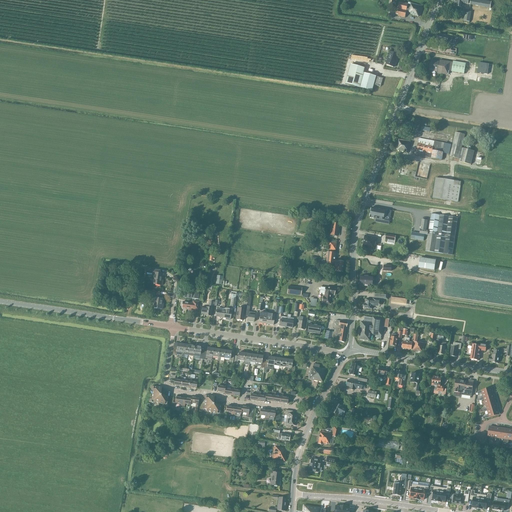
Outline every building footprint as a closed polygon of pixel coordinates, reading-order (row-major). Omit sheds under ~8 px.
[(399,2),(398,9),(400,9),(398,16),(405,17),(407,11),(409,11),(408,12),(412,13),(411,15),(419,17),(420,12),(422,6),(411,3),(411,5),(408,4),(399,2)] [(461,10),(460,14),(464,15),(464,20),(468,21),(470,12),(461,10)] [(438,34),(436,40),(447,43),(447,42),(451,43),(452,38),(449,37),(449,36),(438,34)] [(395,60),(397,54),(390,52),(386,64),(394,67),(396,61),(395,60)] [(451,71),(453,62),(440,60),(439,61),(431,60),(430,70),(437,71),(437,73),(448,75),(448,70),(451,71)] [(453,61),(453,62),(451,71),(464,74),(466,63),(453,61)] [(479,63),(477,73),(488,74),(489,64),(479,63)] [(372,91),(375,76),(365,75),(365,70),(346,67),(343,82),(338,81),(338,86),(372,91)] [(450,156),(459,159),(465,134),(455,132),(450,156)] [(419,138),(416,155),(431,158),(433,150),(444,152),(443,153),(450,154),(452,145),(419,138)] [(397,150),(405,151),(405,150),(409,151),(410,141),(399,139),(397,150)] [(471,165),(474,151),(462,148),(459,162),(471,165)] [(433,198),(458,202),(461,182),(436,178),(433,198)] [(407,193),(408,187),(389,184),(388,190),(407,193)] [(371,217),(384,219),(386,209),(372,207),(371,217)] [(428,235),(425,251),(452,255),(458,218),(431,214),(429,231),(426,230),(427,220),(422,220),(420,233),(412,232),(411,239),(424,241),(425,234),(428,235)] [(331,224),(330,236),(337,236),(338,224),(331,224)] [(391,243),(395,243),(396,236),(386,234),(385,239),(386,239),(386,241),(391,242),(391,243)] [(365,235),(363,248),(376,250),(376,249),(377,249),(378,245),(377,245),(378,237),(365,235)] [(335,270),(343,271),(344,261),(334,260),(335,253),(328,252),(327,263),(336,264),(335,270)] [(420,258),(419,268),(434,270),(436,260),(420,258)] [(147,268),(146,274),(153,275),(152,284),(162,285),(164,276),(156,274),(156,273),(160,274),(160,270),(147,268)] [(361,276),(360,286),(373,287),(373,281),(373,276),(371,276),(361,276)] [(288,286),(287,294),(301,296),(302,288),(288,286)] [(322,303),(330,304),(331,295),(334,296),(335,289),(325,287),(324,294),(325,294),(324,297),(323,297),(322,303)] [(192,291),(185,290),(184,297),(198,299),(199,294),(195,293),(195,295),(192,294),(192,291)] [(152,307),(162,309),(164,299),(154,298),(152,307)] [(363,305),(363,307),(364,308),(372,309),(372,306),(379,306),(380,299),(373,299),(373,300),(366,299),(365,304),(363,305)] [(183,301),(182,308),(189,309),(194,310),(194,307),(198,308),(199,301),(193,301),(193,303),(191,302),(183,301)] [(205,315),(211,316),(213,302),(210,302),(209,307),(206,307),(203,306),(201,313),(205,314),(205,315)] [(237,312),(236,320),(242,321),(243,313),(243,311),(246,311),(247,306),(244,306),(244,307),(241,307),(240,309),(238,308),(237,312)] [(246,311),(246,316),(248,316),(247,321),(254,322),(255,312),(249,312),(250,306),(247,306),(246,311)] [(223,318),(225,309),(217,308),(216,317),(223,318)] [(230,319),(231,319),(232,310),(225,309),(223,318),(226,318),(226,319),(226,320),(229,320),(230,320),(230,319)] [(260,312),(259,323),(266,324),(268,314),(260,312)] [(268,314),(266,324),(273,325),(275,315),(268,314)] [(360,335),(359,339),(370,340),(371,334),(382,335),(383,327),(384,320),(384,319),(384,318),(373,317),(373,323),(362,321),(361,330),(360,331),(359,335),(360,335)] [(324,338),(344,342),(347,322),(336,320),(334,333),(333,333),(333,332),(325,331),(324,338)] [(321,325),(309,324),(308,332),(320,334),(320,333),(323,333),(324,330),(320,329),(321,325)] [(391,337),(390,345),(396,346),(398,338),(398,335),(393,334),(392,337),(391,337)] [(412,350),(419,351),(419,350),(423,351),(422,351),(423,343),(417,342),(418,335),(414,335),(412,350)] [(403,342),(402,348),(412,349),(413,343),(409,342),(410,339),(406,338),(406,342),(403,342)] [(440,342),(438,354),(444,355),(446,343),(440,342)] [(452,347),(451,356),(456,356),(457,349),(460,349),(461,344),(454,343),(453,345),(451,345),(451,347),(452,347)] [(174,347),(173,355),(176,356),(176,355),(182,356),(183,344),(177,344),(177,347),(174,347)] [(473,344),(470,359),(478,360),(480,350),(486,351),(487,345),(480,344),(480,346),(473,344)] [(195,346),(194,356),(200,357),(200,359),(203,360),(204,352),(201,351),(201,347),(195,346)] [(204,352),(203,360),(206,360),(206,359),(212,359),(212,357),(213,349),(207,348),(207,352),(204,352)] [(491,362),(498,363),(499,359),(500,359),(500,356),(498,355),(499,351),(495,350),(494,355),(493,354),(492,358),(490,357),(489,361),(492,361),(491,362)] [(225,351),(224,358),(230,359),(230,364),(233,364),(234,356),(231,356),(231,351),(225,351)] [(235,356),(234,364),(237,365),(238,360),(244,361),(245,353),(239,353),(238,357),(235,356)] [(256,363),(255,365),(261,366),(261,368),(264,369),(265,360),(262,360),(263,356),(257,355),(256,363)] [(265,360),(264,369),(273,370),(274,366),(275,358),(269,357),(268,361),(265,360)] [(287,360),(286,367),(291,368),(291,372),(294,373),(295,365),(292,364),(293,360),(287,360)] [(325,369),(319,368),(320,365),(314,364),(313,367),(312,370),(310,369),(308,379),(322,382),(325,369)] [(351,364),(349,375),(357,376),(358,372),(361,372),(362,368),(359,367),(359,365),(351,364)] [(377,377),(377,378),(379,379),(380,378),(385,378),(386,376),(387,369),(378,368),(377,377)] [(396,371),(395,378),(398,379),(398,380),(399,380),(398,386),(403,386),(404,381),(404,380),(401,380),(402,375),(403,372),(396,371)] [(410,374),(410,377),(411,377),(410,382),(417,383),(419,374),(411,373),(411,374),(410,374)] [(442,395),(446,395),(447,389),(444,389),(444,387),(441,387),(442,377),(434,376),(432,385),(435,386),(434,390),(443,392),(442,395)] [(175,379),(174,385),(181,386),(182,380),(183,377),(181,377),(180,380),(175,379)] [(182,380),(181,386),(189,388),(190,378),(188,378),(188,381),(182,380)] [(190,378),(189,388),(196,389),(197,383),(192,382),(192,379),(192,378),(190,378)] [(455,388),(455,392),(462,393),(462,395),(471,396),(472,391),(474,381),(469,380),(469,382),(466,382),(466,381),(456,379),(455,388)] [(350,387),(350,390),(353,390),(354,388),(361,389),(362,383),(347,380),(346,386),(350,387)] [(218,386),(217,392),(224,393),(225,390),(225,388),(226,383),(224,383),(223,386),(218,386)] [(224,393),(224,395),(232,396),(233,386),(231,386),(230,389),(225,388),(225,390),(224,393)] [(233,386),(232,396),(239,397),(240,391),(235,390),(235,386),(233,386)] [(153,390),(153,395),(159,396),(160,395),(161,392),(161,391),(161,389),(161,388),(154,387),(153,390)] [(482,393),(483,397),(493,394),(492,392),(493,392),(492,388),(481,391),(477,392),(478,394),(481,394),(481,393),(482,393)] [(251,394),(250,400),(257,401),(259,392),(257,392),(256,395),(251,394)] [(259,392),(257,401),(265,402),(265,401),(266,396),(260,395),(261,392),(259,392)] [(266,396),(265,401),(272,402),(274,392),(272,392),(271,395),(266,395),(266,396)] [(274,392),(272,402),(280,403),(281,397),(275,396),(276,392),(274,392)] [(281,397),(280,403),(288,404),(288,403),(288,398),(283,397),(283,394),(281,393),(281,394),(281,397)] [(484,399),(485,404),(495,401),(494,398),(495,398),(494,394),(493,395),(493,394),(483,397),(479,399),(480,401),(483,400),(484,399)] [(152,399),(151,402),(159,403),(160,397),(159,396),(153,395),(152,399)] [(160,397),(159,403),(167,405),(167,402),(168,397),(165,396),(164,396),(161,396),(161,397),(160,397)] [(206,399),(205,404),(212,405),(212,404),(213,404),(213,401),(213,400),(214,398),(214,397),(206,396),(206,399)] [(176,397),(175,403),(181,404),(180,407),(182,408),(184,398),(176,397)] [(191,399),(191,403),(196,404),(196,408),(198,408),(199,398),(191,397),(191,399)] [(184,398),(182,408),(184,408),(185,404),(190,405),(191,403),(191,399),(184,398)] [(483,412),(487,411),(497,408),(497,407),(498,407),(497,403),(496,404),(495,401),(485,404),(487,409),(485,409),(483,410),(483,412)] [(204,408),(204,411),(212,412),(213,406),(212,405),(205,404),(204,408)] [(335,404),(331,412),(337,415),(336,416),(341,419),(344,415),(343,414),(345,409),(342,407),(335,404)] [(213,406),(212,412),(220,414),(220,411),(221,406),(218,405),(217,405),(214,405),(214,406),(213,406)] [(227,406),(226,412),(231,413),(231,417),(233,417),(234,407),(229,406),(227,406)] [(242,408),(241,412),(247,413),(246,417),(248,417),(250,408),(242,406),(242,408)] [(234,407),(233,417),(235,417),(235,414),(241,414),(241,412),(242,408),(234,407)] [(489,417),(499,414),(500,414),(499,410),(498,410),(497,408),(487,411),(489,415),(487,416),(487,415),(485,416),(485,419),(489,417)] [(260,409),(260,415),(265,416),(265,420),(267,420),(268,410),(260,409)] [(268,410),(267,420),(269,420),(269,417),(274,417),(275,418),(276,411),(268,410)] [(292,411),(286,410),(285,415),(288,415),(287,418),(297,420),(298,414),(292,413),(292,411)] [(287,418),(287,422),(284,421),(284,426),(290,427),(290,424),(296,425),(297,420),(287,418)] [(320,431),(317,444),(323,445),(323,444),(327,444),(331,444),(332,436),(338,437),(340,428),(334,427),(333,434),(320,431)] [(495,431),(493,441),(496,441),(496,439),(496,438),(500,439),(502,429),(499,429),(499,428),(496,427),(495,431)] [(374,446),(398,449),(399,442),(375,439),(374,446)] [(275,447),(273,459),(274,459),(273,461),(276,462),(276,460),(285,461),(287,452),(286,452),(286,449),(275,447)] [(309,471),(318,472),(320,460),(311,459),(309,471)] [(271,477),(270,485),(279,486),(280,481),(279,481),(279,479),(280,473),(271,472),(271,477)] [(394,483),(393,495),(400,496),(401,488),(405,488),(406,478),(401,477),(400,484),(394,483)] [(408,481),(407,490),(410,491),(409,498),(413,499),(416,500),(417,492),(418,485),(412,484),(412,482),(408,481)] [(417,492),(416,500),(419,500),(423,500),(424,493),(427,493),(428,487),(418,485),(417,492)] [(430,486),(429,493),(433,493),(431,501),(435,501),(438,502),(440,488),(430,486)] [(440,488),(438,502),(441,502),(445,503),(446,495),(450,496),(451,487),(447,487),(447,489),(440,488)] [(471,490),(470,500),(473,500),(472,508),(476,508),(479,509),(481,495),(474,494),(475,491),(471,490)] [(454,495),(453,503),(463,505),(464,501),(468,502),(469,492),(465,491),(464,496),(454,495)] [(481,495),(479,509),(482,509),(486,510),(487,502),(490,503),(491,494),(488,494),(488,496),(481,495)] [(275,511),(276,510),(277,510),(285,511),(287,498),(278,497),(277,507),(275,507),(275,509),(269,508),(269,511),(275,511)] [(494,501),(493,509),(498,509),(498,510),(501,510),(505,511),(506,507),(508,507),(510,500),(498,498),(498,501),(494,501)]
